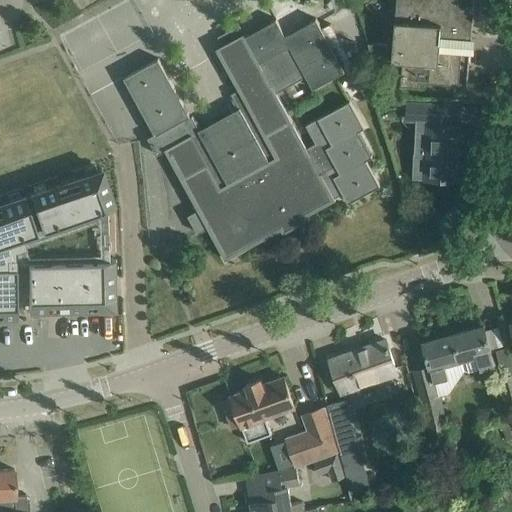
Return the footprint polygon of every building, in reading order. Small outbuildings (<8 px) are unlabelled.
[(383,44),(368,43),(373,58),(382,59),(403,60),(401,85),(419,86),(419,81),(459,84),(460,75),(462,51),(463,38),(464,22),(471,22),(471,24),(472,24),(474,7),(461,6),(461,0),(396,0),(396,5),(394,39),(390,39),(389,44),(383,44)] [(158,58),(124,77),(155,133),(148,137),(157,154),(166,149),(198,209),(195,211),(188,215),(197,233),(205,229),(208,227),(226,259),(282,228),(284,231),(306,219),(304,216),(336,199),(335,197),(343,192),(348,202),(380,185),(366,159),(373,156),(359,130),(365,127),(350,100),(306,124),(316,142),(307,148),(276,92),(283,88),(291,84),(306,76),(313,89),(345,71),(333,50),(332,48),(322,30),(316,19),(285,36),(276,19),(245,36),(243,34),(238,36),(233,28),(218,36),(222,45),(216,48),(239,89),(231,93),(239,107),(200,129),(192,115),(190,117),(158,58)] [(330,25),(322,30),(332,48),(340,44),(330,25)] [(341,46),(333,50),(345,71),(353,67),(341,46)] [(406,103),(406,121),(416,121),(415,153),(413,179),(426,179),(456,181),(456,180),(453,180),(454,152),(457,153),(459,126),(451,126),(429,125),(429,120),(431,120),(431,104),(411,103),(406,103)] [(0,315),(16,316),(16,303),(27,303),(28,309),(61,308),(113,307),(112,257),(108,257),(107,210),(113,209),(112,205),(113,204),(101,168),(96,170),(94,162),(69,171),(72,178),(58,183),(56,175),(27,185),(29,192),(24,194),(22,187),(0,194),(0,315)] [(455,204),(440,219),(450,229),(465,214),(455,204)] [(485,325),(454,333),(461,359),(462,358),(464,369),(470,371),(477,369),(480,366),(481,368),(495,364),(491,350),(491,349),(490,344),(486,330),(485,325)] [(454,333),(423,342),(430,365),(434,380),(448,377),(445,363),(461,359),(454,333)] [(386,339),(330,359),(341,391),(397,371),(386,339)] [(430,365),(413,370),(421,401),(433,444),(452,439),(441,397),(436,380),(434,380),(430,365)] [(511,410),(511,375),(500,379),(509,412),(511,410)] [(295,407),(283,376),(262,383),(261,379),(246,384),(248,389),(231,395),(232,397),(223,401),(232,427),(241,424),(248,442),(272,433),(266,417),(295,407)] [(336,436),(335,436),(340,452),(351,491),(371,485),(347,400),(328,405),(328,406),(336,436)] [(307,430),(285,438),(285,439),(294,466),(297,468),(340,452),(335,436),(336,436),(328,406),(302,415),(307,430)] [(346,476),(338,454),(314,462),(318,475),(328,471),(332,481),(346,476)] [(269,472),(249,476),(251,491),(253,501),(250,502),(252,511),(286,511),(304,509),(303,501),(291,504),(288,487),(300,485),(297,468),(294,466),(289,468),(282,469),(269,472)] [(13,468),(0,468),(0,511),(13,511),(13,501),(19,500),(19,494),(15,495),(13,468)] [(419,511),(439,506),(434,486),(415,491),(419,511)] [(24,494),(19,494),(19,500),(13,501),(13,511),(27,511),(29,511),(28,498),(29,497),(25,493),(24,494)]
